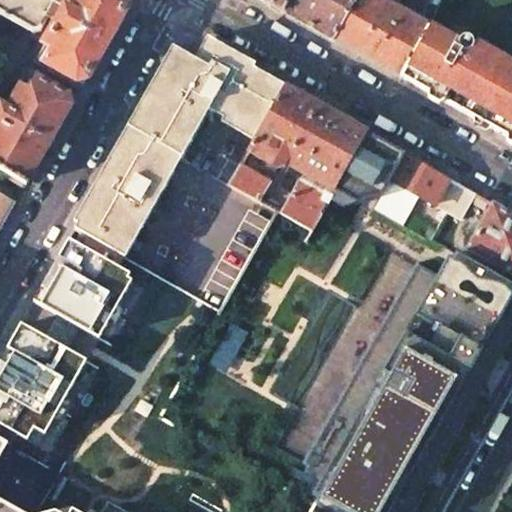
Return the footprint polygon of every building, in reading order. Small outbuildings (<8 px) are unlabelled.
[(0,0),(0,14),(33,34),(41,32),(43,27),(48,18),(52,20),(56,23),(64,8),(57,4),(58,0),(0,0)] [(125,0),(68,0),(64,8),(56,23),(36,58),(83,85),(127,7),(125,0)] [(261,0),(332,39),(354,0),(261,0)] [(399,0),(354,0),(332,39),(399,77),(428,26),(395,8),(399,0)] [(52,20),(48,18),(43,27),(47,29),(52,20)] [(399,77),(511,140),(511,59),(467,34),(458,37),(430,22),(428,26),(399,77)] [(75,229),(125,257),(177,165),(181,158),(208,110),(255,136),(284,86),(205,42),(195,60),(176,50),(131,129),(127,137),(99,186),(75,229)] [(0,170),(26,185),(75,99),(37,77),(29,91),(20,86),(12,101),(8,108),(2,104),(0,103),(0,170)] [(335,186),(365,132),(284,86),(255,136),(247,152),(275,167),(282,165),(286,158),(335,186)] [(12,101),(6,98),(2,104),(8,108),(12,101)] [(389,181),(404,154),(365,132),(335,186),(330,196),(329,197),(344,205),(363,201),(381,197),(390,181),(389,181)] [(433,205),(448,179),(433,171),(404,154),(389,181),(390,181),(381,197),(375,208),(402,223),(417,196),(433,205)] [(280,215),(291,194),(239,165),(228,185),(274,211),(280,215)] [(329,197),(330,196),(300,179),(291,194),(280,215),(309,231),(329,197)] [(470,201),(475,193),(448,179),(433,205),(444,212),(460,220),(470,201)] [(492,203),(475,193),(470,201),(487,211),(492,203)] [(511,214),(492,203),(487,211),(466,249),(511,275),(511,214)] [(125,257),(75,229),(68,240),(118,269),(125,257)] [(99,339),(131,281),(127,279),(129,275),(118,269),(68,240),(33,303),(57,316),(79,328),(99,339)] [(389,511),(483,346),(511,295),(511,283),(457,253),(453,258),(448,255),(437,275),(416,263),(303,462),(307,465),(304,470),(320,480),(312,494),(317,497),(313,504),(327,511),(389,511)] [(79,328),(57,316),(44,338),(66,351),(79,328)] [(224,371),(242,331),(225,323),(207,364),(224,371)] [(44,436),(86,362),(66,351),(44,338),(20,325),(19,328),(7,349),(13,353),(6,366),(0,363),(0,426),(15,435),(27,441),(33,430),(44,436)] [(15,435),(0,426),(0,441),(6,445),(10,446),(15,435)] [(18,511),(0,501),(0,455),(6,445),(0,441),(0,511),(18,511)] [(36,511),(39,509),(0,487),(0,481),(18,451),(10,446),(6,445),(0,455),(0,501),(18,511),(36,511)] [(126,511),(118,507),(107,501),(101,511),(75,511),(68,508),(52,511),(126,511)]
